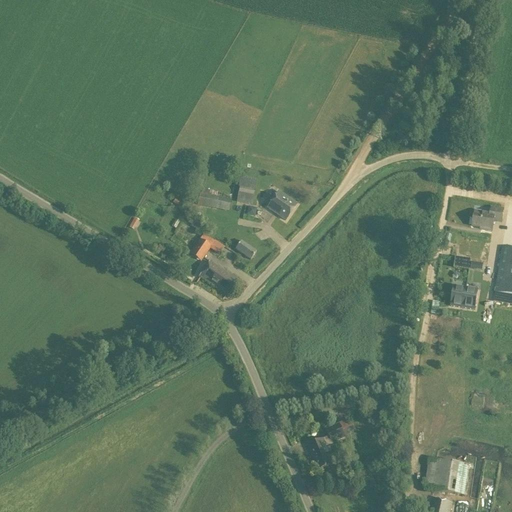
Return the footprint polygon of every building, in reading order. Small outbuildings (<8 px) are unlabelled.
[(252,205),(257,180),(240,177),(238,189),(239,189),(236,202),(252,205)] [(285,221),(296,205),(278,192),(267,208),(285,221)] [(208,208),(211,196),(200,193),(197,206),(208,208)] [(232,200),(221,198),(219,210),(229,212),(232,200)] [(502,223),(504,210),(492,208),(491,213),(476,211),(474,227),(481,228),(481,229),(493,231),(494,221),(502,223)] [(133,230),(139,221),(135,218),(129,228),(133,230)] [(211,247),(199,239),(194,247),(189,255),(201,262),(211,247)] [(251,261),(257,252),(242,241),(236,250),(251,261)] [(511,328),(511,248),(501,247),(489,325),(511,328)] [(453,268),(465,268),(466,258),(453,258),(453,268)] [(227,295),(237,281),(211,262),(201,277),(227,295)] [(464,308),(467,288),(455,286),(451,306),(464,308)] [(479,290),(467,288),(464,308),(476,310),(479,290)] [(333,443),(346,437),(341,424),(327,430),(330,437),(324,440),(310,446),(319,470),(333,464),(330,456),(337,453),(333,443)] [(464,495),(468,465),(429,459),(425,490),(464,495)] [(374,481),(374,491),(389,492),(389,481),(375,481),(374,481)] [(450,511),(452,503),(433,499),(429,511),(450,511)]
